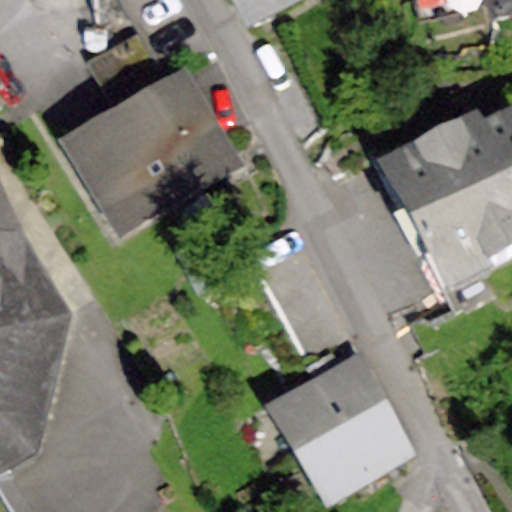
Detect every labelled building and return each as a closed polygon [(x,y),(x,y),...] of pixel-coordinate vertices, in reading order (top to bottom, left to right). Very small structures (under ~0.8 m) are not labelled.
[(228,0),(251,38),(313,0),(228,0)] [(511,0),(488,0),(495,27),(511,22),(511,0)] [(133,35),(83,66),(111,111),(161,80),(133,35)] [(184,79),(60,151),(116,247),(240,176),(184,79)] [(511,109),(375,176),(446,301),(511,268),(511,109)] [(165,511),(179,504),(0,207),(0,504),(4,511),(165,511)] [(387,409),(356,360),(265,418),(296,466),(387,409)] [(336,511),(419,459),(387,409),(296,466),(325,511),(336,511)]
